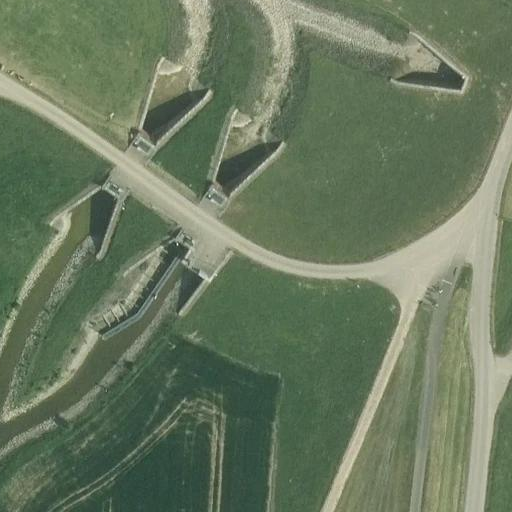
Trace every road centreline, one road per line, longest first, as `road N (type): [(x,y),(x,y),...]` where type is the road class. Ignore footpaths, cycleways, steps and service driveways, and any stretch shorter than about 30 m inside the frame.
road 1 (unclassified): [(0,78),(51,103),(252,244),(325,265),(410,255),(468,223),(506,143)]
road 2 (unclassified): [(473,511),(487,386),(483,241),(506,143)]
road 3 (track): [(468,223),(408,304),(326,511)]
